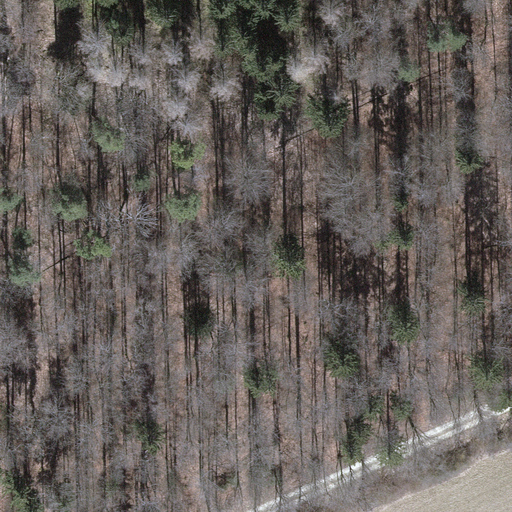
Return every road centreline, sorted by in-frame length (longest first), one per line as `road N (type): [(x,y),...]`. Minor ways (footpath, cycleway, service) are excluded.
road 1 (track): [(0,303),(300,124),(511,35)]
road 2 (track): [(511,395),(256,511)]
